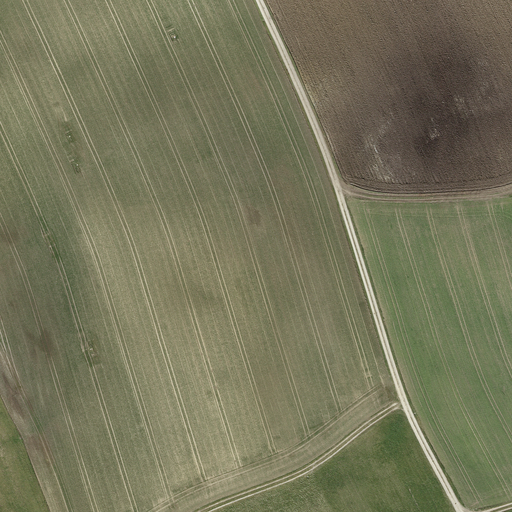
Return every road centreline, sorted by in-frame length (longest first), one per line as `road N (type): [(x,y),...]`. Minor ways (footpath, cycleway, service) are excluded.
road 1 (track): [(458,511),(402,399),(335,185),(257,0)]
road 2 (track): [(402,399),(294,482),(211,511)]
